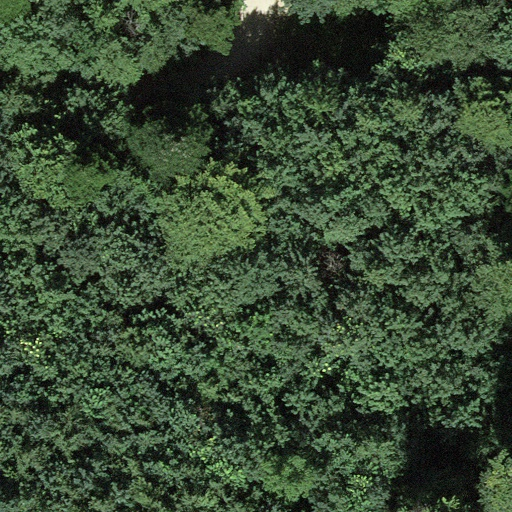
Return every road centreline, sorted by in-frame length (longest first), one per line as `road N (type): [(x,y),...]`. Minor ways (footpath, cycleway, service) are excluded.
road 1 (track): [(0,249),(118,312),(511,464)]
road 2 (track): [(267,0),(257,41),(194,84),(85,104),(0,102)]
road 3 (track): [(0,380),(285,511)]
road 4 (track): [(257,41),(511,78)]
